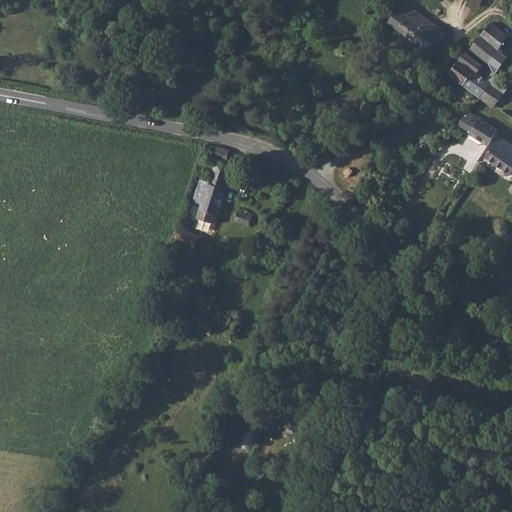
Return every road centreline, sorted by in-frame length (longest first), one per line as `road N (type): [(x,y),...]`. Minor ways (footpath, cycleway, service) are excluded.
road 1 (tertiary): [(511,355),(447,309),(337,194),(282,158),(205,134),(0,95)]
road 2 (track): [(315,176),(421,91),(470,17),(498,0)]
